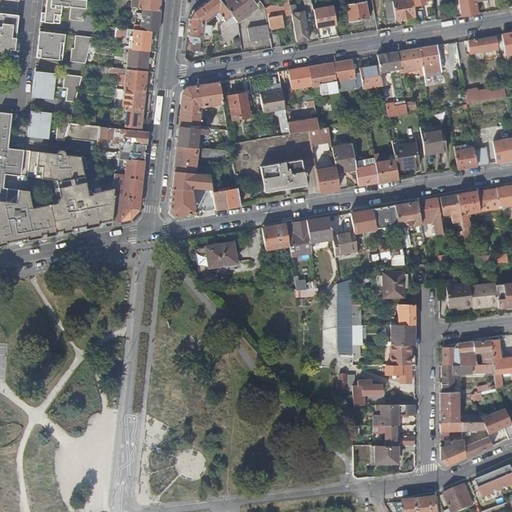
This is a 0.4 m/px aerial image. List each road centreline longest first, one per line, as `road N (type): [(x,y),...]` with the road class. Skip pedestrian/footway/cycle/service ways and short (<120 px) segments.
road 1 (residential): [(149,232),(511,170)]
road 2 (residential): [(164,77),(511,20)]
road 3 (residential): [(426,330),(425,485),(511,453)]
road 4 (tertiary): [(149,232),(164,77)]
road 5 (tertiary): [(149,232),(0,260)]
road 6 (residential): [(0,101),(21,103),(30,0)]
